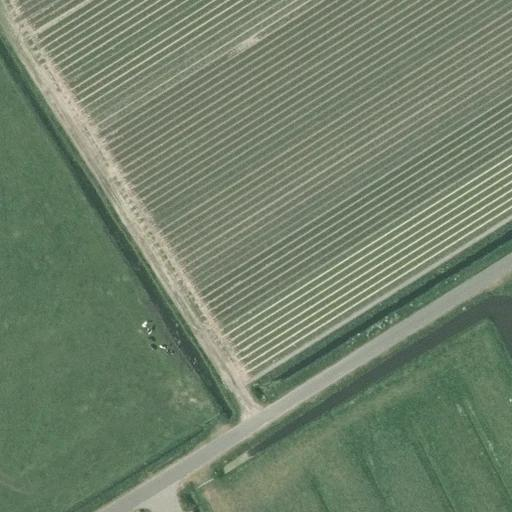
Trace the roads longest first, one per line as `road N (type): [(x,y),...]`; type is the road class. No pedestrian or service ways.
road 1 (track): [(0,25),(254,423)]
road 2 (unclassified): [(511,262),(112,511)]
